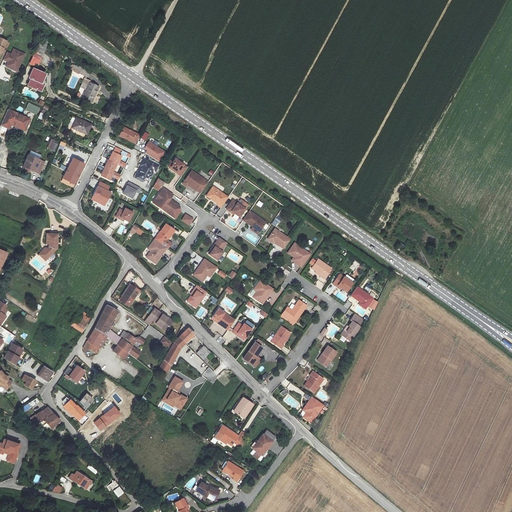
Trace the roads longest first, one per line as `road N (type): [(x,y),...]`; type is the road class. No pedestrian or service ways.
road 1 (primary): [(511,342),(134,77)]
road 2 (residential): [(0,485),(116,511),(135,504),(46,399),(131,261)]
road 3 (residential): [(295,276),(333,303),(262,394)]
road 4 (residential): [(153,285),(262,394)]
road 5 (primary): [(134,77),(23,0)]
road 6 (residential): [(128,89),(67,209)]
road 7 (residential): [(301,431),(395,511)]
road 8 (residential): [(214,508),(253,495),(301,431)]
